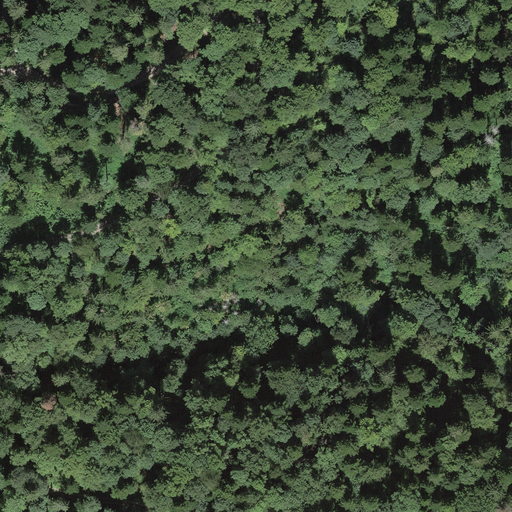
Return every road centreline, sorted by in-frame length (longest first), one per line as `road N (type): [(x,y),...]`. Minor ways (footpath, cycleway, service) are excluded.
road 1 (track): [(511,152),(307,223),(203,282),(108,316)]
road 2 (track): [(0,252),(79,235),(208,164),(238,134),(249,106),(256,0)]
road 3 (track): [(221,0),(207,24),(154,68),(110,91),(65,92),(27,81)]
road 4 (track): [(0,469),(52,491),(155,511)]
